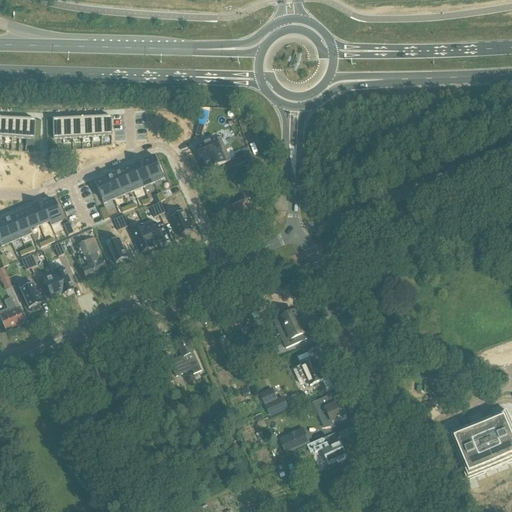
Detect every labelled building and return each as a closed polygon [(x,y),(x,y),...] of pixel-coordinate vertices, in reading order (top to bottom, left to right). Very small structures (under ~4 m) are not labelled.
[(110,118),(101,118),(102,137),(112,136),(111,117),(110,117),(110,118)] [(101,118),(91,119),(92,137),(102,137),(101,118)] [(81,119),(72,120),(73,138),(83,138),(81,119)] [(91,119),(81,119),(83,138),(92,137),(91,119)] [(26,139),(26,145),(34,146),(34,145),(34,141),(34,140),(34,138),(34,134),(34,130),(35,126),(35,121),(35,120),(34,120),(34,121),(27,120),(26,139)] [(53,120),(52,120),(53,130),(53,134),(53,138),(53,139),(63,139),(62,120),(53,120)] [(72,120),(62,120),(63,139),(73,138),(72,120)] [(199,125),(196,136),(202,138),(205,126),(199,125)] [(221,138),(197,149),(202,161),(203,161),(202,160),(226,150),(221,138)] [(226,150),(202,160),(203,161),(207,172),(231,161),(226,150)] [(245,156),(234,161),(236,167),(247,162),(245,156)] [(155,158),(145,162),(154,184),(164,180),(155,158)] [(145,162),(135,166),(144,188),(154,184),(145,162)] [(249,162),(236,167),(243,184),(238,186),(240,193),(259,186),(249,162)] [(135,166),(125,170),(134,192),(144,188),(135,166)] [(125,170),(115,174),(124,196),(134,192),(125,170)] [(115,174),(105,179),(114,200),(124,196),(115,174)] [(105,179),(95,183),(104,205),(114,200),(105,179)] [(53,200),(43,205),(50,222),(49,222),(51,227),(62,222),(53,200)] [(161,201),(155,204),(160,215),(165,213),(161,201)] [(246,201),(232,206),(240,224),(253,218),(251,213),(253,212),(250,205),(248,206),(246,201)] [(155,204),(150,206),(154,217),(160,215),(155,204)] [(43,205),(32,209),(40,226),(49,222),(50,222),(43,205)] [(105,208),(99,211),(104,222),(109,219),(105,208)] [(32,209),(22,213),(29,231),(30,230),(40,226),(32,209)] [(182,209),(170,214),(181,238),(193,232),(182,209)] [(22,213),(12,217),(22,239),(32,235),(30,230),(29,231),(22,213)] [(125,216),(120,219),(124,230),(130,227),(125,216)] [(12,217),(2,221),(12,243),(22,239),(12,217)] [(120,219),(114,221),(119,232),(124,230),(120,219)] [(2,221),(0,222),(0,244),(1,248),(12,243),(2,221)] [(144,227),(154,249),(154,248),(165,243),(155,222),(144,227)] [(69,223),(63,226),(68,237),(74,234),(69,223)] [(143,224),(132,230),(142,254),(154,249),(154,248),(154,249),(144,227),(143,224)] [(82,256),(77,258),(79,261),(77,262),(86,280),(107,271),(106,271),(107,270),(102,259),(99,261),(98,258),(101,257),(99,252),(93,239),(77,246),(82,256)] [(120,240),(107,246),(116,265),(128,260),(120,240)] [(59,244),(54,246),(59,258),(64,255),(59,244)] [(4,255),(0,256),(0,260),(3,268),(9,266),(4,255)] [(32,256),(27,258),(31,269),(37,267),(32,256)] [(27,258),(21,261),(26,272),(31,269),(27,258)] [(62,266),(51,271),(52,273),(53,273),(62,295),(62,296),(73,291),(62,266)] [(3,269),(0,269),(0,278),(2,283),(9,281),(3,269)] [(52,273),(42,278),(51,300),(62,295),(53,273),(52,273)] [(30,281),(18,286),(29,310),(40,305),(30,281)] [(8,310),(0,313),(0,318),(6,332),(24,324),(17,309),(16,309),(12,299),(4,303),(8,310)] [(282,319),(275,322),(286,346),(285,347),(286,349),(307,340),(307,339),(305,340),(300,330),(301,329),(298,322),(299,322),(299,321),(298,321),(297,320),(298,319),(297,319),(296,316),(297,316),(296,315),(295,316),(294,313),(282,318),(282,319)] [(226,336),(218,339),(224,351),(231,348),(226,336)] [(183,357),(170,362),(176,378),(192,371),(194,375),(202,372),(187,338),(176,342),(183,357)] [(251,356),(246,358),(250,367),(255,365),(251,356)] [(302,368),(295,371),(301,385),(308,381),(311,387),(323,382),(326,388),(332,385),(328,375),(323,377),(321,372),(323,371),(319,362),(317,363),(316,361),(314,361),(312,360),(310,361),(309,363),(308,364),(306,363),(303,364),(303,366),(301,367),(302,368)] [(112,400),(116,409),(124,406),(118,391),(112,393),(102,370),(90,375),(97,391),(104,388),(109,401),(112,400)] [(209,385),(202,388),(206,400),(214,396),(209,385)] [(247,388),(241,391),(244,399),(251,396),(247,388)] [(272,390),(261,395),(271,417),(289,409),(284,398),(277,401),(272,390)] [(335,393),(322,400),(333,426),(341,422),(340,419),(347,416),(336,393),(335,393)] [(511,423),(507,412),(449,436),(468,481),(511,461),(511,423)] [(281,441),(286,453),(309,443),(303,431),(281,441)] [(323,439),(307,446),(310,453),(315,451),(316,454),(322,451),(329,465),(337,462),(338,464),(346,460),(345,458),(347,457),(341,445),(341,443),(340,443),(339,443),(337,444),(329,448),(327,444),(325,445),(323,439)]
